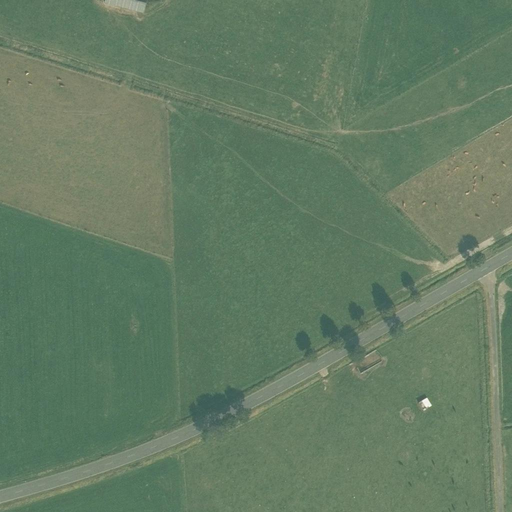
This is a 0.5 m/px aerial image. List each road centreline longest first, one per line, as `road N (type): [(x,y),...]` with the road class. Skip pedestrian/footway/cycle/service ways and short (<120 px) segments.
road 1 (tertiary): [(0,497),(162,444),(258,400),(511,253)]
road 2 (track): [(482,270),(491,284),(500,511)]
